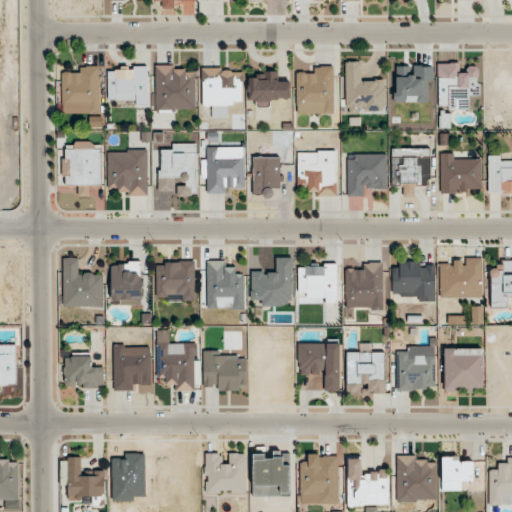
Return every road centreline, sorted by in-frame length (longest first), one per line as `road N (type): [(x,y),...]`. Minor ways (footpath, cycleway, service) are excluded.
road 1 (tertiary): [(35,0),(39,511)]
road 2 (residential): [(511,421),(0,423)]
road 3 (residential): [(511,228),(0,227)]
road 4 (residential): [(36,31),(511,32)]
